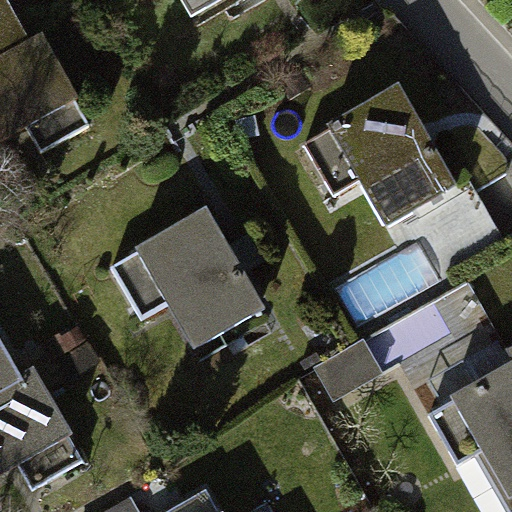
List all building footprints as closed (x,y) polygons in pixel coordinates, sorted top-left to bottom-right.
[(0,0),(0,71),(44,46),(17,0),(0,0)] [(194,0),(210,27),(257,0),(194,0)] [(44,46),(0,71),(0,151),(39,129),(56,158),(110,127),(58,38),(44,46)] [(372,192),(398,238),(459,204),(402,103),(317,151),(348,205),(372,192)] [(181,315),(208,362),(269,327),(212,226),(127,274),(158,328),(181,315)] [(0,383),(18,374),(0,343),(0,383)] [(18,374),(0,383),(0,490),(29,474),(45,503),(99,472),(47,383),(18,374)] [(496,462),(511,490),(511,381),(442,422),(472,476),(496,462)] [(222,511),(210,489),(169,511),(222,511)] [(139,511),(131,497),(106,511),(139,511)]
